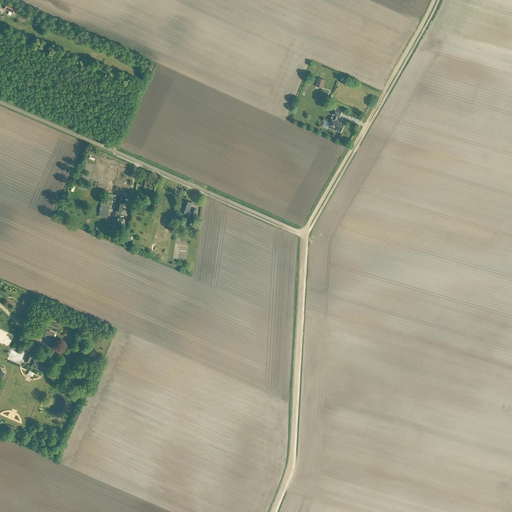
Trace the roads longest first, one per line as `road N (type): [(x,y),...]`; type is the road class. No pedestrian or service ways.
road 1 (unclassified): [(304,234),(0,102)]
road 2 (track): [(304,234),(289,471),(272,511)]
road 3 (track): [(304,234),(434,0)]
